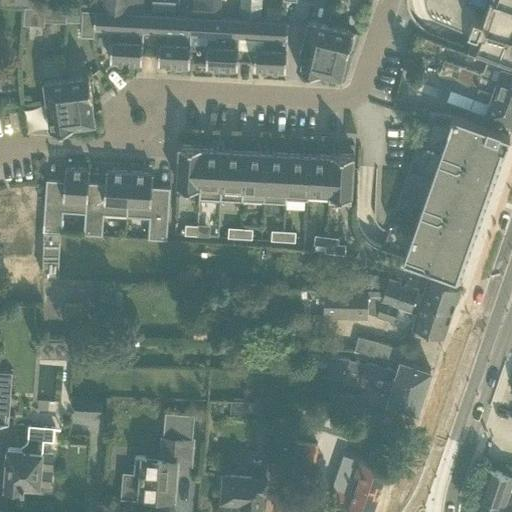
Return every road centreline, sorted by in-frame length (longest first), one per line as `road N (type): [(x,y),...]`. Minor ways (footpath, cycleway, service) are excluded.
road 1 (residential): [(391,0),(352,99),(162,90),(146,146),(0,148)]
road 2 (secondary): [(511,250),(429,492)]
